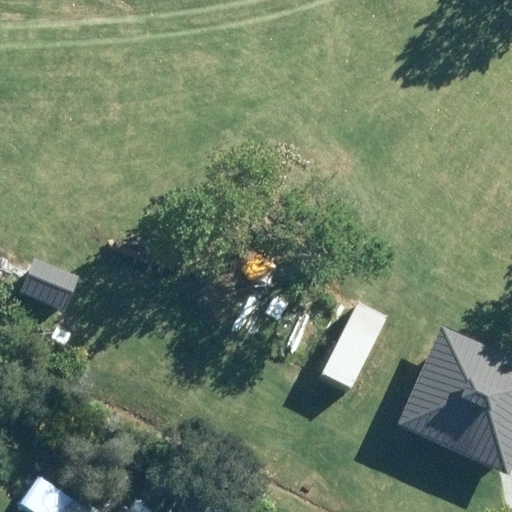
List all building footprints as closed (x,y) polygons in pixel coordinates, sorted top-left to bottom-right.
[(55,137),(0,106),(0,166),(29,182),(55,137)] [(29,259),(25,267),(1,256),(0,257),(0,284),(15,291),(0,323),(0,337),(31,352),(65,275),(29,259)] [(341,408),(385,322),(354,306),(310,392),(341,408)] [(511,446),(511,373),(433,338),(385,444),(491,492),(511,446)] [(199,511),(187,501),(177,511),(199,511)]
